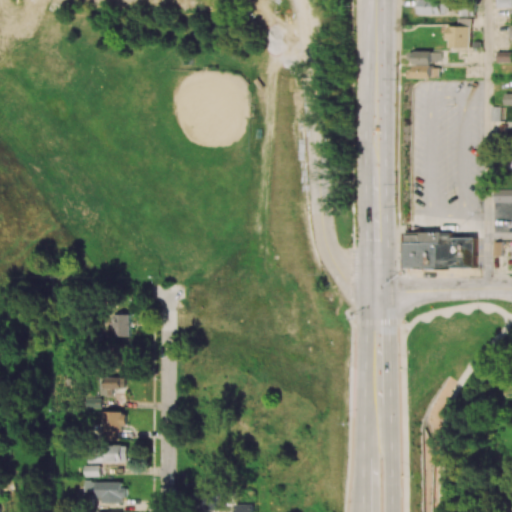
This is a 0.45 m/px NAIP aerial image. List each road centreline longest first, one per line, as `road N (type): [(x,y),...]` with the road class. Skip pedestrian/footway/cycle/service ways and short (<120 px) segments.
road 1 (tertiary): [(300,0),(329,248),(347,273),(379,288)]
road 2 (primary): [(379,0),(379,288)]
road 3 (primary): [(393,511),(390,354),(379,288)]
road 4 (primary): [(379,288),(364,511)]
road 5 (residential): [(170,306),(167,511)]
road 6 (residential): [(511,288),(379,288)]
